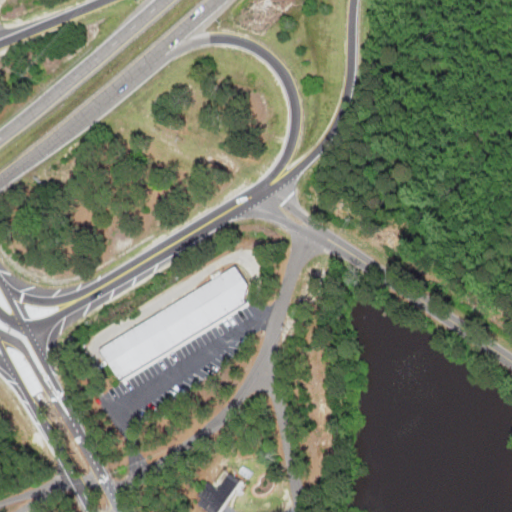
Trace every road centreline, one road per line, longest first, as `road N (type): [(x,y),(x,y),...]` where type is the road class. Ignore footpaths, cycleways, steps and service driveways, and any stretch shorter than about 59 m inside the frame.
road 1 (trunk): [(134,72),(203,39),(235,40),(271,59),(286,79),(295,119),(284,160),(256,193)]
road 2 (residential): [(294,511),(274,342),(304,226)]
road 3 (trunk): [(0,181),(216,0)]
road 4 (secondary): [(119,511),(0,279)]
road 5 (trunk): [(256,193),(304,163),(334,130),(349,88),(353,0)]
road 6 (residential): [(101,477),(209,439),(255,387),(274,342)]
road 7 (residential): [(256,193),(441,315)]
road 8 (trunk): [(165,0),(0,139)]
road 9 (secondary): [(0,345),(91,511)]
road 10 (trunk): [(94,290),(256,193)]
